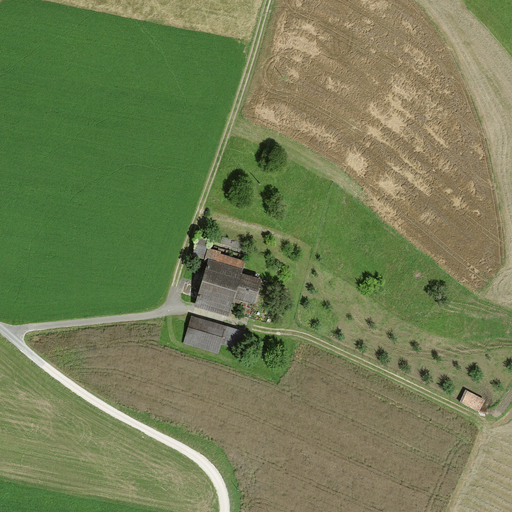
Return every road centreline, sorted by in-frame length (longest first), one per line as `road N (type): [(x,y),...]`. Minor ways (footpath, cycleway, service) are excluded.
road 1 (track): [(0,329),(164,309),(267,0)]
road 2 (track): [(4,333),(80,394),(198,458),(215,477),(223,511)]
road 3 (track): [(481,418),(288,331)]
